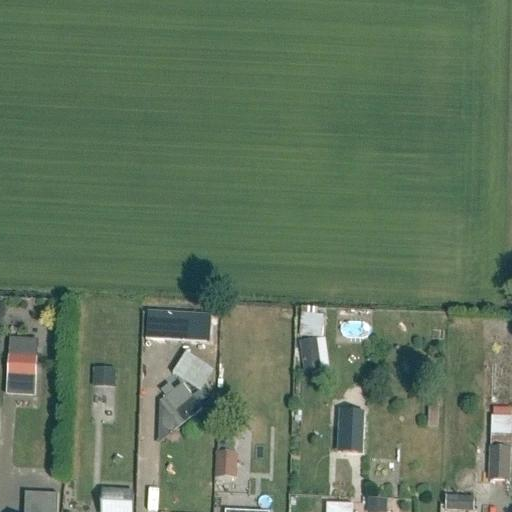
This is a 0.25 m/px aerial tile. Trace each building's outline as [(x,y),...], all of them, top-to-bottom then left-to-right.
[(318,307),(302,306),(300,335),(322,336),(324,313),(317,313),(318,307)] [(147,311),(146,340),(210,343),(211,314),(147,311)] [(315,342),(301,344),(304,373),(319,371),(315,342)] [(187,351),(172,372),(199,390),(213,370),(187,351)] [(8,355),(7,378),(36,379),(37,356),(8,355)] [(115,371),(95,370),(94,384),(114,385),(115,371)] [(182,385),(167,398),(187,423),(202,410),(182,385)] [(202,390),(195,396),(201,403),(208,397),(202,390)] [(438,426),(439,407),(429,406),(428,426),(438,426)] [(362,455),(364,415),(344,414),(342,454),(362,455)] [(490,448),(489,448),(488,482),(509,483),(511,418),(492,418),(490,448)] [(216,454),(216,479),(236,480),(237,454),(216,454)] [(131,511),(133,491),(101,490),(99,511),(131,511)] [(58,511),(59,496),(26,494),(25,511),(58,511)] [(472,511),(473,498),(445,496),(444,510),(472,511)] [(385,511),(386,501),(369,501),(369,511),(372,511),(385,511)]
